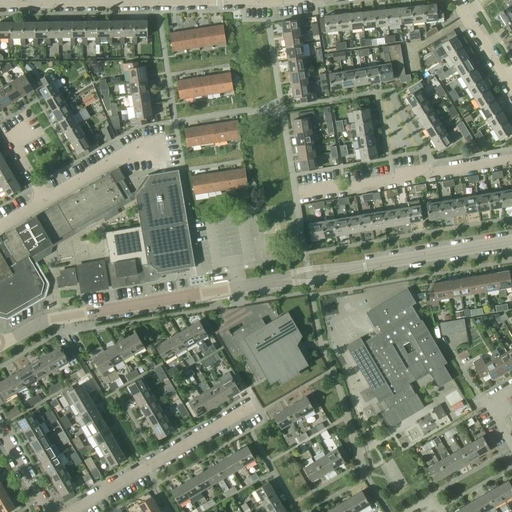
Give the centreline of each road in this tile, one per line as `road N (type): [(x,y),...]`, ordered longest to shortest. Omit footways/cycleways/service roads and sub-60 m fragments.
road 1 (tertiary): [(0,346),(45,320),(511,242)]
road 2 (residential): [(0,5),(283,0)]
road 3 (residential): [(294,194),(511,159)]
road 4 (residential): [(67,511),(254,404)]
road 5 (residential): [(46,200),(123,155),(161,151)]
